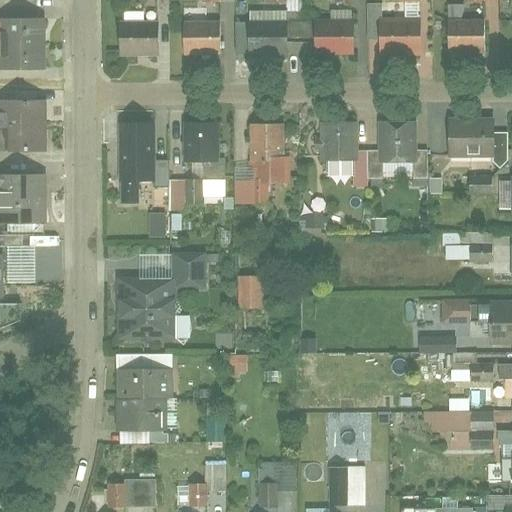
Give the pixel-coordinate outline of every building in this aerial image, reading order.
[(383,15),(383,62),(419,62),(419,5),(431,5),(430,0),(396,0),(397,15),(383,15)] [(10,25),(9,72),(40,72),(40,25),(10,25)] [(496,56),(495,26),(457,27),(458,57),(496,56)] [(360,27),(321,27),(322,61),(360,60),(360,27)] [(191,28),(191,60),(232,60),(232,28),(191,28)] [(125,29),(125,60),(168,60),(168,29),(125,29)] [(293,29),(253,29),(253,60),(293,60),(293,29)] [(44,154),(44,94),(9,94),(9,154),(44,154)] [(222,124),(186,125),(187,184),(223,184),(222,124)] [(286,126),(247,126),(247,170),(286,170),(286,126)] [(358,128),(325,128),(325,169),(358,169),(358,128)] [(161,129),(124,129),(124,169),(161,169),(161,129)] [(413,129),(377,129),(377,168),(413,168),(413,129)] [(496,129),(449,130),(450,168),(497,166),(496,129)] [(48,226),(48,176),(0,176),(0,198),(9,198),(9,226),(48,226)] [(168,180),(168,211),(183,211),(183,180),(168,180)] [(468,183),(468,195),(492,193),(491,181),(468,183)] [(148,214),(149,238),(166,237),(165,213),(148,214)] [(492,234),(443,233),(443,261),(491,262),(492,234)] [(199,254),(171,254),(171,285),(199,285),(199,254)] [(9,264),(0,263),(0,295),(6,296),(9,264)] [(237,308),(263,308),(263,277),(237,277),(237,308)] [(168,287),(121,287),(121,334),(168,334),(168,287)] [(441,300),(441,321),(469,321),(468,299),(441,300)] [(455,353),(455,336),(418,336),(418,353),(455,353)] [(511,367),(502,368),(503,392),(511,392),(511,367)] [(172,373),(136,373),(136,429),(172,429),(172,373)] [(493,449),(493,411),(469,411),(468,399),(448,399),(448,411),(427,411),(427,432),(449,431),(450,449),(493,449)] [(277,491),(296,491),(295,461),(258,462),(258,505),(277,505),(277,491)] [(225,490),(225,462),(203,462),(203,483),(195,483),(195,506),(206,506),(206,490),(225,490)] [(366,506),(366,466),(336,466),(336,506),(366,506)] [(161,476),(119,477),(119,504),(162,503),(161,476)] [(193,505),(193,484),(176,484),(176,506),(193,505)]
